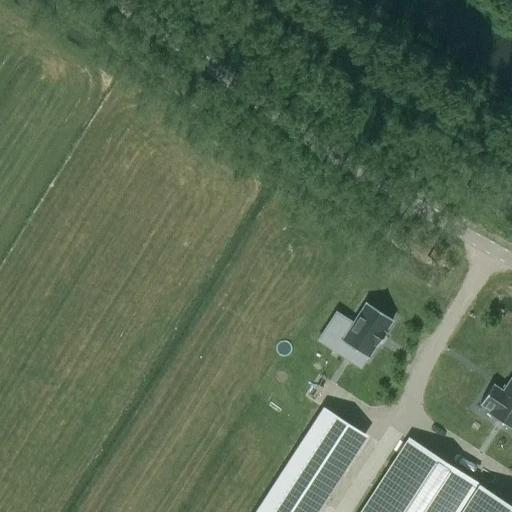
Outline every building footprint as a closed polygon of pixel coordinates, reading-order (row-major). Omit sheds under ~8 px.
[(408,169),(403,176),(414,182),(418,175),(408,169)] [(341,339),(333,351),(360,368),(367,356),(392,318),(366,301),(341,339)] [(493,384),(480,404),(481,405),(481,404),(490,410),(488,413),(487,414),(511,429),(511,376),(502,391),(493,385),(494,385),(493,384)] [(322,407),(253,511),(301,511),(356,429),(322,407)] [(408,438),(360,511),(511,511),(511,507),(483,489),(484,488),(408,438)]
